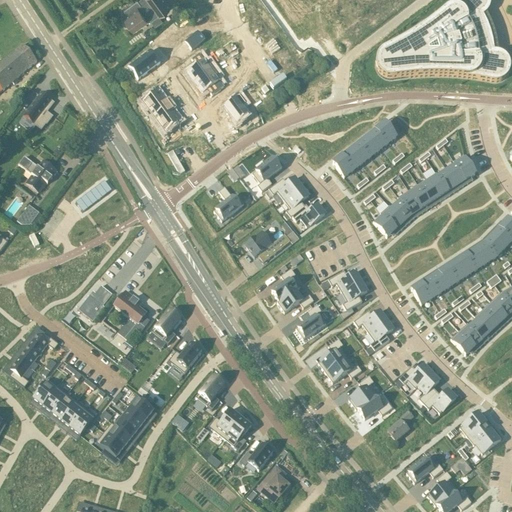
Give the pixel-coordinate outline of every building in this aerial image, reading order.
[(146,20),(148,18),(150,21),(170,7),(164,0),(144,0),(139,5),(136,1),(123,10),(126,14),(123,17),(134,31),(147,21),(146,20)] [(303,0),(314,16),(339,0),(303,0)] [(375,64),(375,65),(375,67),(375,68),(376,69),(376,70),(376,72),(377,73),(378,74),(378,75),(379,76),(380,77),(381,78),(382,78),(383,79),(384,80),(385,80),(387,81),(388,81),(389,81),(390,81),(392,81),(396,80),(400,80),(404,79),(409,79),(413,78),(417,78),(422,78),(426,78),(431,77),(435,77),(439,77),(444,77),(452,78),(460,78),(468,79),(476,80),(483,82),(491,83),(493,83),(494,83),(495,83),(497,83),(498,83),(499,83),(501,82),(502,82),(503,81),(504,80),(505,79),(506,78),(507,77),(508,76),(508,75),(509,74),(509,73),(510,71),(510,70),(510,69),(510,67),(510,66),(510,65),(509,63),(509,62),(508,61),(507,60),(507,59),(506,58),(505,57),(504,56),(503,55),(502,55),(501,54),(500,54),(498,53),(497,53),(496,53),(495,53),(494,53),(493,50),(493,47),(492,45),(492,42),(491,39),(491,37),(490,34),(488,30),(487,27),(486,24),(484,21),(483,18),(484,17),(485,16),(486,15),(487,14),(488,13),(488,12),(489,10),(489,9),(490,8),(490,6),(490,5),(490,3),(490,2),(490,1),(490,0),(489,0),(457,0),(455,2),(451,6),(447,10),(442,14),(437,18),(433,22),(429,25),(424,28),(419,31),(415,34),(410,37),(406,40),(401,43),(397,45),(392,48),(387,50),(383,52),(382,53),(381,54),(380,55),(379,56),(378,57),(377,58),(377,59),(376,60),(376,61),(375,63),(375,64)] [(185,44),(189,49),(191,52),(205,40),(198,33),(193,37),(185,44)] [(206,41),(199,46),(203,51),(209,46),(206,41)] [(22,46),(0,64),(0,94),(3,92),(37,63),(22,46)] [(150,52),(128,69),(138,82),(160,65),(150,52)] [(195,67),(186,74),(194,85),(214,70),(209,64),(207,65),(199,55),(190,61),(195,67)] [(214,70),(194,85),(202,96),(207,92),(212,98),(224,89),(217,78),(219,77),(214,70)] [(169,80),(166,75),(159,80),(163,85),(169,80)] [(47,113),(54,104),(41,94),(23,118),(41,132),(46,125),(47,126),(53,117),(47,113)] [(157,94),(142,104),(153,119),(169,108),(166,103),(165,104),(157,94)] [(239,96),(224,107),(237,125),(247,117),(249,116),(243,107),(245,105),(239,96)] [(169,108),(153,119),(165,134),(179,123),(171,113),(172,112),(169,108)] [(194,113),(187,118),(192,124),(198,119),(194,113)] [(384,125),(376,132),(387,146),(396,139),(384,125)] [(376,132),(367,138),(378,153),(387,146),(376,132)] [(198,138),(175,155),(184,167),(207,151),(198,138)] [(367,138),(358,145),(370,160),(378,153),(367,138)] [(358,145),(350,152),(361,166),(370,160),(358,145)] [(350,152),(341,159),(352,173),(361,166),(350,152)] [(32,177),(26,185),(38,194),(46,185),(47,186),(48,185),(46,183),(49,179),(51,180),(52,179),(51,179),(56,172),(43,162),(38,169),(24,158),(18,166),(32,177)] [(463,158),(453,164),(453,165),(454,165),(465,182),(475,176),(463,158)] [(274,159),(252,176),(259,187),(257,188),(261,194),(271,187),(267,181),(282,170),(274,159)] [(341,159),(333,165),(344,180),(352,173),(341,159)] [(453,165),(445,171),(456,188),(465,182),(454,165),(453,165)] [(436,177),(447,194),(456,188),(445,171),(436,177)] [(435,176),(426,182),(438,200),(447,194),(436,177),(435,176)] [(283,181),(268,192),(273,198),(277,195),(283,203),(301,189),(294,180),(287,186),(283,181)] [(426,182),(417,188),(429,206),(438,200),(426,182)] [(103,183),(75,206),(82,215),(111,193),(103,183)] [(417,188),(408,193),(420,212),(429,206),(417,188)] [(301,189),(283,203),(289,211),(286,214),(286,216),(290,220),(292,219),(291,219),(304,209),(300,204),(308,198),(301,189)] [(226,204),(213,214),(221,224),(243,207),(235,197),(232,199),(224,190),(218,194),(226,204)] [(273,198),(268,192),(265,195),(269,201),(273,198)] [(408,193),(397,201),(398,202),(398,201),(411,218),(420,212),(408,193)] [(389,209),(389,210),(403,225),(411,218),(398,201),(398,202),(389,209)] [(29,207),(17,223),(22,227),(30,226),(31,225),(35,228),(42,218),(39,215),(39,214),(29,207)] [(304,209),(291,219),(292,219),(295,223),(296,225),(300,222),(306,230),(325,216),(317,207),(310,213),(306,207),(304,209)] [(389,208),(380,216),(381,217),(395,232),(403,225),(389,210),(389,209),(389,208)] [(381,217),(373,224),(386,240),(395,232),(381,217)] [(511,226),(507,221),(499,229),(511,241),(511,226)] [(11,228),(8,232),(13,236),(16,232),(11,228)] [(511,241),(499,229),(492,237),(505,250),(511,242),(511,241)] [(255,239),(245,247),(254,260),(257,257),(263,265),(290,243),(292,246),(298,241),(293,234),(287,239),(284,236),(271,247),(261,234),(255,239)] [(34,235),(29,238),(34,248),(39,246),(34,235)] [(492,237),(484,245),(496,259),(505,250),(492,237)] [(484,245),(475,251),(485,266),(496,259),(484,245)] [(475,251),(466,257),(476,272),(485,266),(475,251)] [(466,257),(457,263),(467,278),(476,272),(466,257)] [(457,263),(448,269),(457,284),(467,278),(457,263)] [(448,269),(438,274),(448,290),(457,284),(448,269)] [(284,285),(271,294),(278,304),(297,291),(297,292),(300,290),(292,279),(295,278),(291,272),(280,279),(284,285)] [(344,273),(328,282),(332,289),(336,287),(341,296),(361,284),(355,274),(347,279),(344,273)] [(438,274),(429,280),(439,296),(448,290),(438,274)] [(429,280),(420,286),(430,302),(439,296),(429,280)] [(319,287),(323,292),(328,289),(325,284),(319,287)] [(361,284),(341,296),(346,305),(342,307),(346,314),(351,311),(362,304),(358,299),(367,294),(361,284)] [(420,286),(411,292),(421,307),(430,302),(420,286)] [(93,293),(78,312),(92,323),(104,309),(103,308),(112,296),(101,288),(95,295),(93,293)] [(511,288),(511,289),(500,295),(511,311),(511,288)] [(278,304),(277,305),(284,315),(299,305),(303,311),(313,304),(309,298),(304,301),(297,292),(297,291),(278,304)] [(129,320),(118,335),(117,335),(127,342),(136,331),(140,334),(150,322),(144,318),(146,316),(138,310),(141,305),(126,293),(114,308),(129,320)] [(511,311),(500,295),(490,304),(505,321),(511,313),(511,311)] [(490,304),(482,312),(497,328),(505,321),(490,304)] [(304,326),(295,332),(303,342),(326,326),(318,316),(321,314),(317,308),(300,320),(304,326)] [(346,314),(346,313),(340,316),(343,321),(352,315),(353,314),(351,311),(346,314)] [(482,312),(474,319),(475,320),(489,335),(497,328),(482,312)] [(169,313),(151,334),(168,347),(175,337),(170,333),(180,322),(169,313)] [(368,313),(353,324),(358,330),(362,328),(368,336),(386,322),(380,313),(372,319),(368,313)] [(468,327),(467,328),(481,343),(489,335),(475,320),(468,327)] [(386,322),(368,336),(374,344),(370,347),(374,353),(389,343),(385,337),(393,332),(386,322)] [(88,323),(79,335),(119,365),(128,353),(107,337),(111,332),(101,325),(97,330),(88,323)] [(467,326),(458,334),(473,350),(481,343),(467,328),(468,327),(467,326)] [(458,334),(450,341),(465,357),(473,350),(458,334)] [(37,336),(23,354),(35,363),(47,347),(54,352),(58,346),(44,335),(40,339),(37,336)] [(332,355),(318,365),(325,376),(347,360),(339,350),(342,348),(338,342),(328,349),(332,355)] [(131,351),(133,348),(126,343),(124,345),(131,351)] [(176,354),(168,363),(184,376),(201,354),(190,346),(181,358),(176,354)] [(23,354),(9,371),(13,374),(9,379),(24,390),(29,384),(22,379),(35,363),(23,354)] [(347,360),(325,376),(332,386),(347,375),(351,381),(361,374),(357,368),(354,370),(347,360)] [(51,362),(45,370),(50,374),(56,366),(51,362)] [(411,369),(398,382),(404,387),(407,384),(415,391),(417,389),(431,375),(423,367),(416,374),(411,369)] [(431,375),(417,389),(424,396),(418,402),(423,407),(436,394),(432,390),(439,383),(431,375)] [(212,379),(195,400),(211,413),(219,403),(214,399),(224,387),(212,379)] [(363,392),(348,403),(356,413),(357,412),(377,397),(370,387),(373,385),(369,379),(358,386),(363,392)] [(48,381),(32,401),(32,402),(42,409),(57,389),(48,381)] [(400,390),(403,387),(398,382),(395,385),(400,390)] [(57,389),(42,409),(51,416),(67,396),(57,389)] [(141,390),(138,394),(144,399),(147,395),(141,390)] [(436,394),(423,407),(428,412),(432,409),(439,416),(456,400),(447,392),(441,399),(436,394)] [(67,396),(51,416),(61,424),(77,404),(67,396)] [(377,397),(357,412),(364,422),(377,412),(381,418),(392,411),(387,405),(385,407),(377,396),(377,397)] [(135,399),(127,409),(129,410),(130,410),(146,423),(153,414),(153,413),(135,399)] [(77,404),(61,424),(70,431),(86,411),(77,404)] [(122,419),(138,432),(146,423),(130,410),(129,410),(122,419)] [(86,411),(70,431),(79,438),(80,439),(96,419),(95,418),(86,411)] [(216,420),(208,429),(223,441),(240,420),(230,412),(221,423),(216,420)] [(395,440),(413,427),(409,422),(416,417),(412,412),(388,430),(395,440)] [(477,416),(459,431),(466,440),(484,425),(477,416)] [(182,432),(188,426),(177,417),(172,424),(182,432)] [(113,427),(131,442),(138,432),(122,419),(120,418),(113,427)] [(240,420),(223,441),(238,453),(246,443),(241,440),(250,428),(240,420)] [(111,425),(103,435),(123,451),(131,442),(113,427),(111,425)] [(484,425),(466,440),(474,449),(475,448),(474,448),(492,434),(491,434),(484,425)] [(492,434),(474,448),(475,448),(482,457),(501,442),(493,432),(491,434),(492,434)] [(103,435),(96,445),(116,461),(123,451),(103,435)] [(247,454),(239,464),(245,469),(253,475),(256,471),(258,473),(272,455),(261,447),(252,458),(247,454)] [(211,457),(207,462),(217,470),(221,465),(211,457)] [(428,459),(406,476),(414,486),(428,475),(433,480),(443,472),(438,467),(436,468),(428,459)] [(462,461),(451,470),(455,475),(466,466),(462,461)] [(290,488),(285,484),(284,485),(277,479),(282,473),(276,468),(257,491),(268,500),(272,496),(277,501),(285,492),(286,493),(290,488)] [(441,488),(427,499),(435,509),(436,508),(456,492),(455,492),(448,483),(451,480),(446,475),(436,482),(441,488)] [(456,492),(436,508),(439,511),(450,511),(456,507),(459,511),(462,511),(471,505),(466,500),(464,501),(456,491),(455,492),(456,492)] [(253,493),(247,500),(251,503),(257,496),(253,493)]
